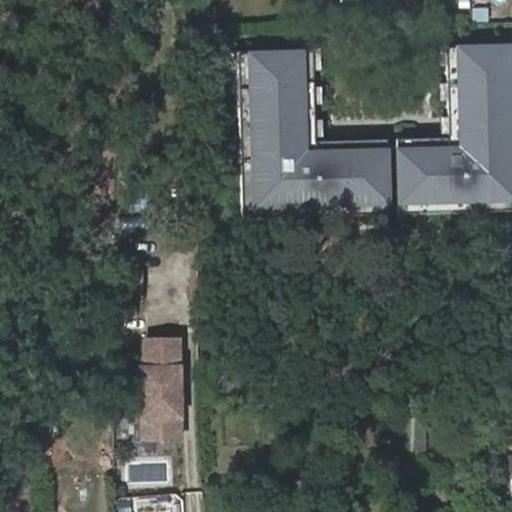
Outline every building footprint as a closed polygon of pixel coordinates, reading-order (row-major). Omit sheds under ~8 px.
[(511,46),(450,49),(453,138),(398,140),(400,215),(511,211),(511,46)] [(390,215),(388,140),(318,143),(315,53),(240,55),(245,220),(390,215)] [(105,272),(105,302),(134,303),(135,273),(130,273),(105,272)] [(181,437),(177,340),(139,342),(144,439),(181,437)] [(425,415),(401,414),(400,450),(423,451),(425,415)]
